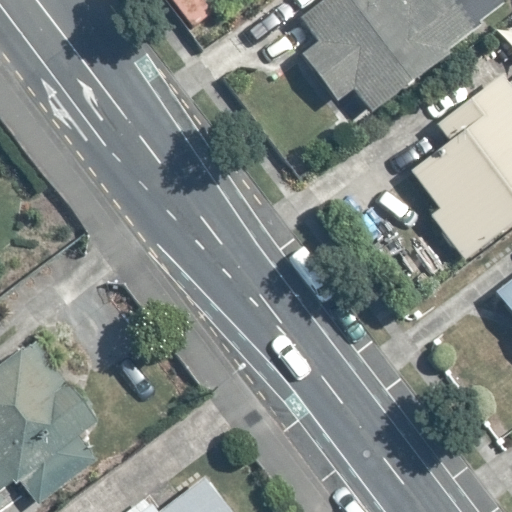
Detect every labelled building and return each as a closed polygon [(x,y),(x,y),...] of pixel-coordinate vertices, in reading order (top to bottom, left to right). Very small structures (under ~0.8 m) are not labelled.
[(311,45),(295,58),(332,103),(348,90),(367,114),(481,23),(461,0),(317,0),(292,21),(311,45)] [(511,77),(502,85),(496,78),(432,125),(439,134),(399,165),(433,211),(426,217),(459,260),(511,220),(511,77)] [(511,280),(490,297),(511,326),(511,280)] [(0,493),(93,417),(27,338),(0,360),(0,493)] [(225,511),(200,479),(156,511),(148,511),(140,500),(124,511),(225,511)]
